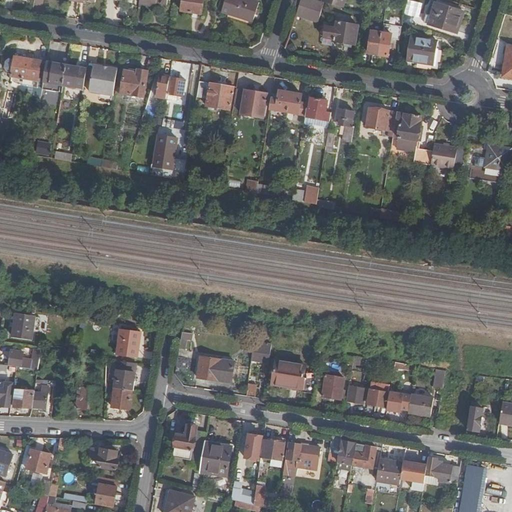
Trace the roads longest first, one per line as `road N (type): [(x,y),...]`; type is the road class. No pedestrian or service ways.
road 1 (residential): [(511,454),(158,396)]
road 2 (residential): [(266,63),(0,18)]
road 3 (residential): [(446,92),(266,63)]
road 4 (residential): [(152,431),(0,426)]
